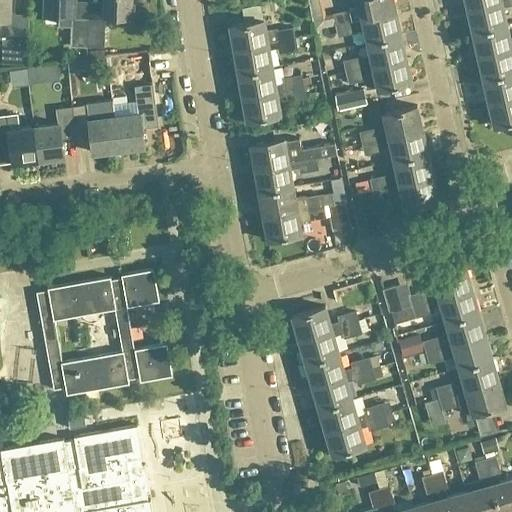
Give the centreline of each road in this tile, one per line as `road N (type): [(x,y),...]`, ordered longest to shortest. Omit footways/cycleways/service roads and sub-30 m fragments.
road 1 (residential): [(240,300),(463,234)]
road 2 (residential): [(0,192),(214,167)]
road 3 (residential): [(279,511),(240,300)]
road 4 (residential): [(472,186),(458,170),(418,0)]
road 5 (residential): [(214,167),(188,0)]
road 6 (residential): [(240,300),(214,167)]
